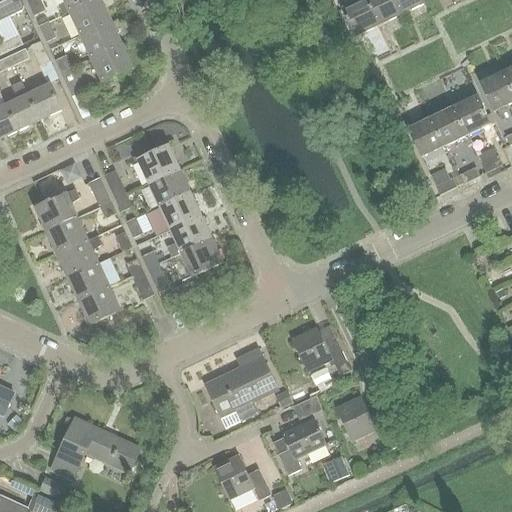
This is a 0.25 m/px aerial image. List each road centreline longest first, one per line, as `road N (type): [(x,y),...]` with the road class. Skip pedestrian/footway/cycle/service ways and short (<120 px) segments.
road 1 (residential): [(511,195),(281,302)]
road 2 (residential): [(281,302),(187,98)]
road 3 (residential): [(0,185),(187,98)]
road 4 (residential): [(281,302),(154,362)]
road 5 (residential): [(0,455),(34,433),(66,359)]
